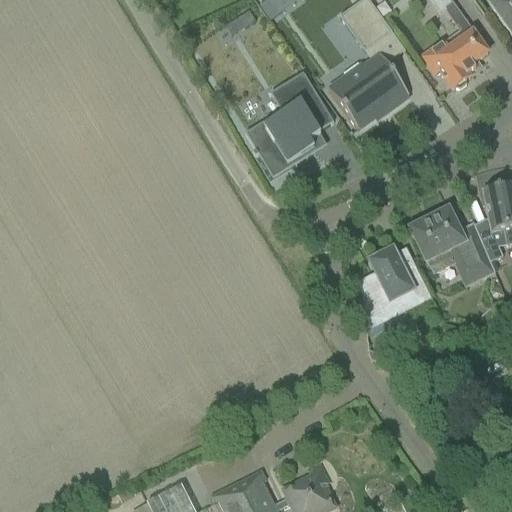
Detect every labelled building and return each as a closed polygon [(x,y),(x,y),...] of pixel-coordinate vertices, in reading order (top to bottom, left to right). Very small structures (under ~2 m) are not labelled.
[(271,0),(269,0),(257,9),(268,24),(282,14),(271,0)] [(511,42),(511,0),(499,0),(501,1),(489,10),(511,42)] [(338,21),(363,57),(391,37),(365,2),(338,21)] [(446,47),(424,63),(436,80),(438,79),(451,96),(454,94),(458,95),(465,90),(466,85),(469,83),(467,80),(474,75),(471,70),(486,59),(473,39),(474,38),(451,7),(443,13),(459,35),(444,45),(446,47)] [(254,26),(247,16),(238,22),(244,32),(254,26)] [(361,74),(365,78),(350,89),(345,82),(327,95),(356,135),(384,115),(386,117),(408,101),(379,61),(361,74)] [(331,129),(301,80),(271,99),(284,120),(245,144),(269,183),(300,164),(300,163),(312,156),(308,149),(318,143),(316,139),(331,129)] [(487,224),(473,231),(489,267),(502,261),(497,252),(511,249),(511,248),(511,190),(481,197),(487,224)] [(454,268),(458,278),(465,291),(493,277),(489,267),(473,231),(458,238),(447,216),(409,235),(425,268),(427,267),(433,279),(454,268)] [(360,283),(358,283),(365,342),(367,342),(365,330),(413,304),(417,312),(431,305),(414,272),(402,278),(391,256),(369,267),(374,278),(360,285),(360,283)] [(367,347),(366,347),(367,356),(369,365),(380,369),(390,367),(390,366),(368,355),(367,347)] [(190,511),(181,492),(145,509),(146,511),(285,511),(290,510),(291,511),(332,511),(323,494),(328,492),(318,473),(308,478),(310,483),(283,496),(287,503),(272,510),(261,488),(265,486),(260,476),(210,502),(214,511),(211,511),(190,511)]
